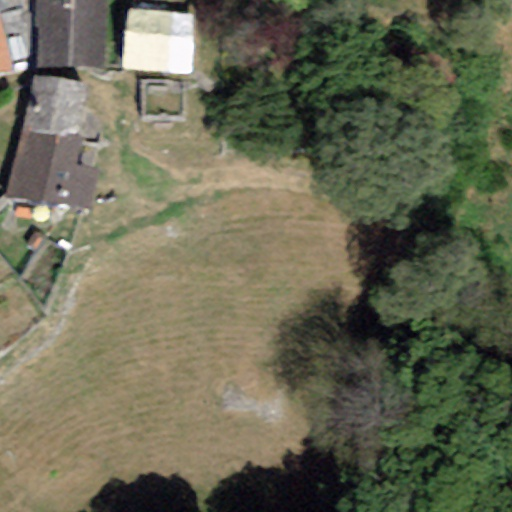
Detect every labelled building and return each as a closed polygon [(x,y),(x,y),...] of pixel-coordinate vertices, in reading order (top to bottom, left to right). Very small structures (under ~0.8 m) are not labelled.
[(106,0),(35,0),(33,67),(103,70),(106,0)] [(193,17),(129,12),(125,67),(189,72),(193,17)] [(0,19),(0,72),(12,71),(0,19)] [(86,87),(34,78),(25,130),(77,139),(86,87)] [(77,139),(25,130),(7,196),(92,209),(99,170),(76,166),(82,140),(77,139)]
